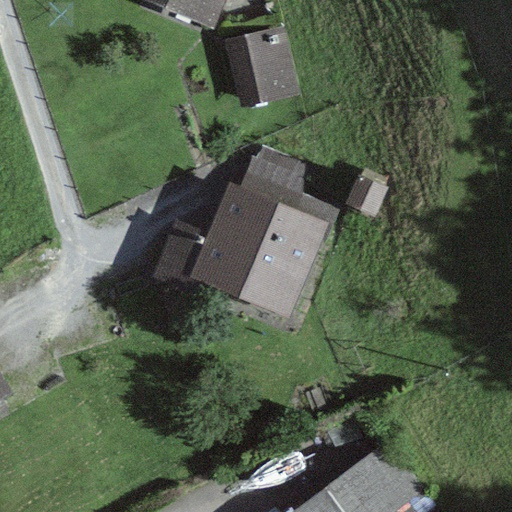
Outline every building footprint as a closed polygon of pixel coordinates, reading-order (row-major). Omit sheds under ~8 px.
[(175,0),(206,13),(212,0),(175,0)] [(276,35),(233,47),(241,89),(266,80),(270,93),(289,89),(276,35)] [(314,230),(328,236),(339,210),(299,193),(310,169),(265,150),(260,163),(255,162),(240,197),(237,196),(217,241),(183,226),(161,276),(194,290),(203,270),(282,304),(314,230)] [(376,219),(390,187),(359,173),(344,205),(376,219)] [(446,511),(386,432),(288,510),(289,511),(446,511)]
